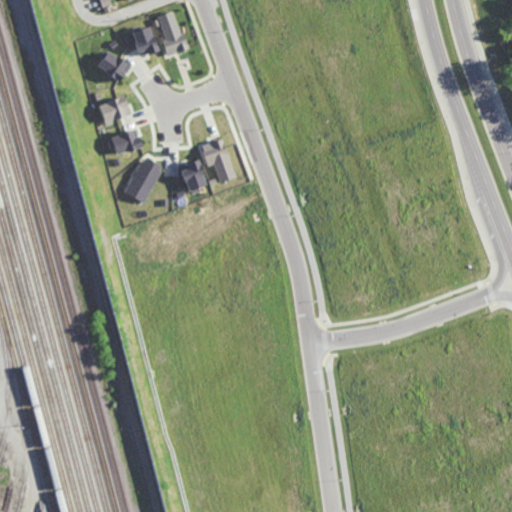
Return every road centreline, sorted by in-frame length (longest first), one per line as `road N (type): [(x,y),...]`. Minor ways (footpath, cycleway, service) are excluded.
road 1 (residential): [(334,511),(287,227),(202,0)]
road 2 (primary): [(511,253),(426,0)]
road 3 (residential): [(488,293),(422,321),(312,346)]
road 4 (primary): [(511,162),(453,0)]
